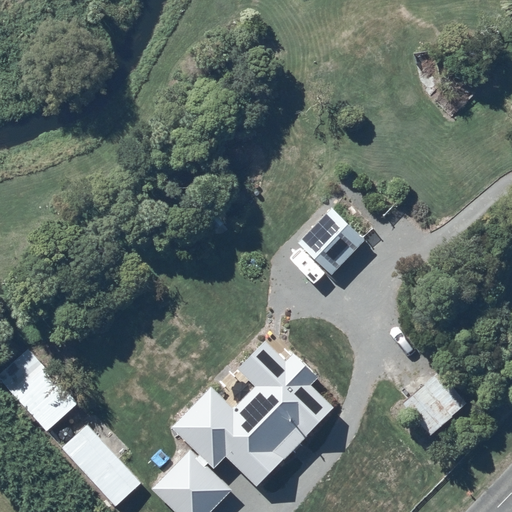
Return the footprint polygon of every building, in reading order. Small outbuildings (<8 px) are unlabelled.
[(236,179),(269,181),(270,154),(237,152),(236,179)] [(362,238),(330,210),(300,245),(332,273),(362,238)] [(240,413),(218,391),(178,432),(198,451),(158,492),(178,511),(217,511),(237,491),(218,473),(233,458),(263,487),(337,410),(317,390),(325,382),(297,356),(290,364),(269,343),(239,374),(259,393),(240,413)] [(33,353),(2,383),(53,434),(84,404),(33,353)] [(465,402),(439,374),(406,404),(431,432),(465,402)] [(114,505),(138,482),(88,428),(63,451),(114,505)]
